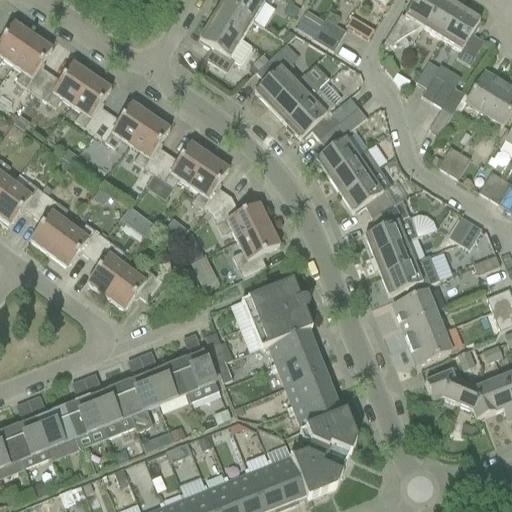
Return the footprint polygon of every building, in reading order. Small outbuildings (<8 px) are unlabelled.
[(267,10),(273,0),(225,0),(221,7),(251,26),(263,8),(267,10)] [(389,0),(368,0),(384,9),(389,0)] [(422,33),(441,2),(437,0),(415,0),(403,20),(400,18),(381,49),(385,52),(419,30),(422,33)] [(441,44),(459,13),(441,2),(422,33),(441,44)] [(251,26),(221,7),(209,25),(240,44),(251,26)] [(470,38),(472,40),(477,31),(475,30),(478,25),(459,13),(441,44),(460,55),(470,38)] [(345,36),(335,30),(336,25),(336,22),(328,16),(317,34),(338,46),(345,36)] [(299,23),(294,32),(312,43),(317,34),(299,23)] [(229,62),(240,44),(209,25),(198,44),(203,47),(202,49),(208,54),(203,63),(226,77),(233,65),(229,62)] [(11,71),(31,41),(12,28),(0,45),(0,44),(0,66),(2,64),(11,71)] [(338,46),(317,34),(312,43),(311,44),(332,57),(338,46)] [(51,54),(31,41),(11,71),(20,77),(14,86),(34,100),(49,78),(39,71),(51,54)] [(257,92),(253,96),(269,112),(295,87),(286,78),(293,71),(287,65),(278,55),(269,64),(254,77),(261,85),(256,90),(257,92)] [(386,64),(381,69),(391,83),(396,76),(386,64)] [(414,87),(425,93),(433,80),(437,73),(427,66),(414,87)] [(70,111),(90,81),(71,68),(59,85),(49,78),(34,100),(54,113),(60,104),(70,111)] [(482,119),(501,88),(482,77),(472,94),(463,108),(482,119)] [(284,128),(310,103),(318,95),(303,80),(302,80),(295,87),(269,112),(284,128)] [(430,107),(443,86),(433,80),(425,93),(420,101),(430,107)] [(109,94),(90,81),(70,111),(79,117),(73,126),(93,140),(108,118),(98,112),(109,94)] [(440,113),(453,93),(443,86),(430,107),(440,113)] [(511,113),(511,94),(501,88),(482,119),(502,131),(511,113)] [(463,99),(453,93),(440,113),(451,120),(463,99)] [(310,103),(284,128),(285,129),(284,133),(290,139),(294,139),(299,144),(304,140),(305,141),(311,136),(318,145),(338,128),(330,118),(328,115),(324,118),(310,103)] [(338,128),(357,113),(349,103),(330,118),(338,128)] [(129,151),(149,121),(130,108),(118,125),(108,118),(93,140),(113,153),(119,145),(129,151)] [(365,123),(357,113),(338,128),(347,138),(365,123)] [(438,140),(451,120),(440,113),(428,134),(438,140)] [(168,135),(149,121),(129,151),(138,157),(132,166),(152,180),(167,159),(156,152),(168,135)] [(344,144),(349,141),(347,138),(338,128),(318,145),(324,153),(318,157),(319,159),(314,163),(327,181),(357,161),(344,144)] [(511,150),(511,130),(503,145),(511,150)] [(188,191),(208,162),(189,148),(177,166),(167,159),(152,180),(172,194),(178,185),(188,191)] [(446,178),(459,158),(449,152),(436,172),(446,178)] [(339,199),(378,173),(366,155),(357,161),(327,181),(339,199)] [(469,164),(459,158),(446,178),(456,185),(469,164)] [(227,175),(208,162),(188,191),(197,198),(191,207),(209,219),(230,202),(215,192),(227,175)] [(0,203),(11,188),(2,181),(9,172),(0,165),(0,203)] [(393,209),(385,194),(389,191),(378,173),(339,199),(352,218),(357,214),(358,216),(364,212),(370,222),(393,209)] [(487,204),(500,183),(490,177),(477,197),(487,204)] [(510,189),(500,183),(487,204),(497,210),(510,189)] [(21,214),(31,221),(46,201),(27,186),(21,195),(11,188),(0,203),(0,224),(9,231),(21,214)] [(47,259),(69,231),(59,224),(66,215),(46,201),(31,221),(41,229),(28,245),(47,259)] [(238,218),(230,202),(209,219),(210,220),(220,241),(230,236),(235,246),(268,230),(257,209),(238,218)] [(405,247),(417,242),(401,206),(393,210),(393,209),(370,222),(375,232),(368,235),(369,237),(363,239),(371,260),(405,247)] [(457,249),(470,228),(459,222),(447,242),(457,249)] [(480,234),(470,228),(457,249),(468,255),(480,234)] [(78,257),(88,264),(104,243),(84,229),(78,237),(69,231),(47,259),(66,273),(78,257)] [(278,251),(268,230),(235,246),(240,256),(231,261),(242,284),(265,272),(259,260),(278,251)] [(104,302),(126,273),(116,266),(123,258),(104,243),(88,264),(98,272),(85,288),(104,302)] [(379,280),(413,267),(405,247),(371,260),(379,280)] [(472,269),(476,280),(498,271),(494,260),(472,269)] [(419,293),(438,286),(428,262),(413,268),(413,267),(379,280),(388,301),(418,289),(419,293)] [(135,280),(126,273),(104,302),(123,316),(135,299),(146,307),(161,286),(141,271),(135,280)] [(247,324),(250,332),(259,354),(265,352),(306,335),(310,334),(303,314),(305,313),(307,311),(307,308),(306,305),(304,304),(301,303),(299,304),(291,285),(240,306),(247,324)] [(485,303),(491,317),(511,308),(511,305),(507,294),(485,303)] [(399,329),(433,316),(424,296),(410,301),(391,309),(399,329)] [(511,330),(511,308),(491,317),(498,336),(511,330)] [(408,350),(441,337),(433,316),(399,329),(408,350)] [(310,345),(306,335),(265,352),(273,372),(319,354),(314,343),(310,345)] [(449,357),(441,337),(408,350),(416,371),(434,363),(449,357)] [(511,341),(510,337),(503,340),(507,352),(511,349),(511,341)] [(214,338),(206,341),(203,342),(208,353),(218,349),(214,338)] [(208,353),(215,371),(225,368),(231,365),(224,347),(208,353)] [(496,351),(488,354),(493,365),(501,362),(496,351)] [(323,366),(319,354),(273,372),(282,394),(283,393),(323,377),(319,367),(323,366)] [(493,365),(488,354),(481,357),(485,368),(493,365)] [(217,397),(202,358),(201,356),(183,363),(172,367),(176,377),(185,399),(189,408),(217,397)] [(456,360),(459,368),(470,363),(467,356),(456,360)] [(473,371),(470,363),(459,368),(462,375),(473,371)] [(176,377),(172,367),(161,372),(144,378),(146,381),(157,410),(185,399),(176,377)] [(231,384),(225,368),(215,371),(222,388),(231,384)] [(327,387),(323,377),(283,393),(282,394),(290,415),(336,397),(331,385),(327,387)] [(456,409),(464,390),(452,385),(449,377),(442,379),(424,387),(431,406),(440,402),(456,409)] [(511,377),(500,382),(511,412),(511,377)] [(157,410),(146,381),(144,378),(116,389),(133,432),(134,432),(136,437),(151,430),(145,415),(157,410)] [(511,422),(511,412),(500,382),(481,389),(493,418),(501,414),(506,425),(511,422)] [(133,432),(116,389),(89,401),(90,404),(101,432),(102,432),(106,443),(133,432)] [(493,418),(481,389),(481,390),(482,392),(475,395),(464,390),(456,409),(471,416),(475,425),(493,418)] [(340,408),(336,397),(290,415),(299,436),(304,434),(340,419),(336,409),(340,408)] [(101,432),(90,404),(89,401),(61,412),(74,443),(101,432)] [(74,443),(61,412),(50,416),(33,423),(46,454),(74,443)] [(340,479),(348,459),(349,460),(354,448),(355,448),(355,447),(355,446),(355,445),(355,444),(354,443),(344,417),(340,419),(304,434),(309,447),(304,460),(296,463),(291,466),(290,466),(305,502),(306,505),(312,503),(332,495),(333,494),(334,494),(335,493),(335,492),(341,480),(340,479)] [(46,454),(33,423),(16,430),(5,434),(18,465),(22,475),(25,474),(46,464),(49,463),(46,454)] [(0,472),(18,465),(5,434),(0,436),(0,472)] [(164,457),(169,468),(190,459),(185,448),(164,457)] [(305,502),(290,466),(288,460),(273,466),(267,469),(284,511),(289,511),(291,511),(297,509),(295,505),(305,502)] [(284,511),(267,469),(246,477),(260,511),(284,511)] [(260,511),(246,477),(225,486),(235,511),(260,511)] [(235,511),(225,486),(204,494),(211,511),(235,511)] [(211,511),(204,494),(183,503),(186,511),(211,511)] [(186,511),(183,503),(161,511),(186,511)]
